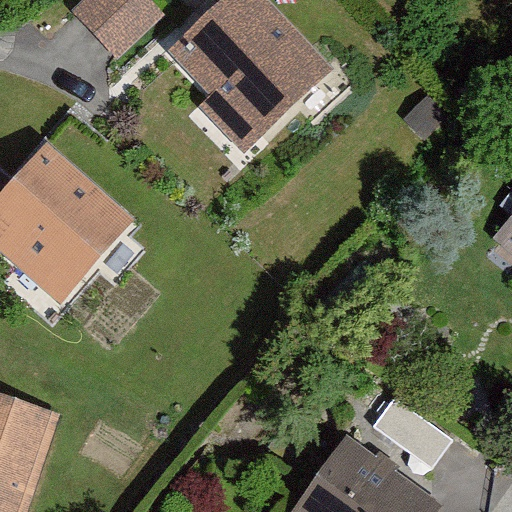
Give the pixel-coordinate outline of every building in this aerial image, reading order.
[(158,28),(127,0),(80,0),(55,28),(110,79),(158,28)] [(262,0),(216,0),(148,61),(257,184),(352,100),(262,0)] [(23,146),(0,177),(0,273),(62,319),(131,225),(23,146)] [(511,227),(490,253),(511,271),(511,227)] [(0,511),(19,511),(51,413),(0,397),(0,511)] [(438,511),(442,507),(346,437),(290,511),(438,511)]
